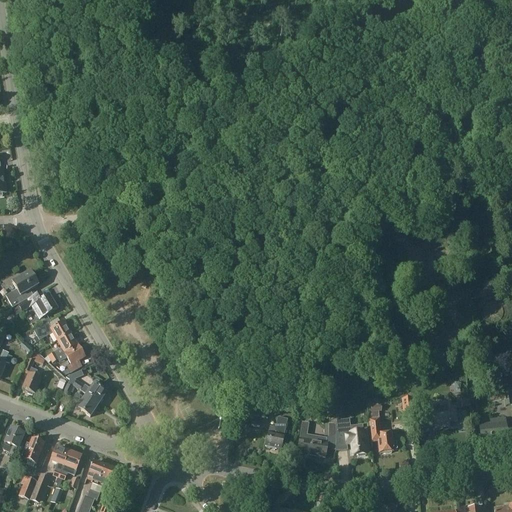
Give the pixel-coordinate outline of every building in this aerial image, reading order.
[(423,250),(407,251),(408,269),(425,268),(424,259),(423,259),(423,250)] [(15,292),(6,298),(13,309),(27,300),(24,294),(30,291),(37,287),(29,273),(11,284),(15,292)] [(413,276),(408,276),(409,287),(412,287),(421,287),(424,287),(424,276),(413,276)] [(0,285),(0,294),(8,291),(4,283),(0,285)] [(471,286),(472,298),(483,298),(482,286),(471,286)] [(40,293),(27,301),(28,301),(32,307),(39,321),(46,317),(57,310),(56,310),(59,308),(53,298),(50,299),(49,296),(43,299),(40,293)] [(28,301),(19,306),(22,313),(32,307),(28,301)] [(21,313),(18,307),(13,310),(16,316),(21,313)] [(382,357),(397,353),(403,352),(395,320),(375,325),(382,357)] [(57,343),(71,335),(64,323),(50,331),(57,343)] [(46,325),(33,333),(36,338),(39,342),(52,335),(49,330),(46,325)] [(8,329),(3,327),(2,327),(0,332),(0,346),(1,347),(8,329)] [(57,343),(61,350),(55,354),(54,353),(47,358),(50,362),(56,359),(57,358),(61,356),(64,354),(77,347),(71,335),(57,343)] [(28,347),(24,351),(28,355),(32,350),(28,347)] [(77,347),(64,354),(61,356),(63,361),(67,359),(70,366),(66,368),(70,375),(71,374),(82,368),(78,362),(85,359),(77,347)] [(0,376),(9,355),(2,352),(3,351),(0,349),(0,376)] [(29,374),(28,375),(22,390),(28,393),(27,394),(32,396),(33,395),(34,395),(41,380),(35,378),(37,372),(31,369),(34,362),(28,360),(23,372),(26,373),(29,374)] [(73,375),(65,379),(69,381),(67,386),(68,386),(71,388),(72,386),(75,382),(74,381),(75,380),(73,375)] [(65,383),(60,380),(57,388),(62,390),(65,383)] [(72,386),(72,387),(73,388),(79,392),(82,388),(83,387),(76,382),(75,382),(72,386)] [(82,388),(79,392),(86,396),(85,397),(98,405),(106,395),(98,389),(101,385),(96,382),(93,386),(93,385),(90,390),(85,387),(83,389),(82,388)] [(67,386),(62,395),(69,398),(73,388),(71,388),(68,386),(67,386)] [(511,390),(503,392),(504,401),(504,407),(511,406),(511,390)] [(85,397),(84,399),(76,394),(73,400),(80,405),(77,409),(89,418),(98,405),(85,397)] [(412,399),(401,400),(402,410),(403,416),(414,415),(413,408),(412,399)] [(424,407),(423,407),(424,412),(426,426),(434,425),(434,429),(449,427),(448,423),(456,422),(454,403),(424,407)] [(254,409),(253,415),(251,426),(259,428),(261,418),(267,419),(268,412),(254,409)] [(270,433),(268,433),(264,447),(265,447),(266,449),(269,450),(270,448),(280,451),(287,421),(277,419),(275,429),(271,428),(270,433)] [(378,419),(368,420),(369,428),(369,430),(370,441),(376,440),(377,440),(379,454),(385,453),(386,455),(391,454),(391,452),(393,452),(393,451),(397,451),(396,443),(392,444),(391,435),(380,436),(380,435),(380,429),(378,419)] [(504,419),(490,421),(490,424),(478,426),(480,444),(507,441),(504,419)] [(340,422),(336,422),(337,439),(348,438),(348,446),(350,446),(352,457),(358,456),(358,458),(365,457),(365,455),(366,455),(365,442),(364,434),(364,433),(363,433),(353,434),(353,430),(350,430),(349,427),(349,421),(340,422)] [(327,444),(326,444),(326,440),(307,436),(309,425),(302,423),(297,448),(302,449),(301,455),(325,459),(327,444)] [(4,444),(2,449),(3,452),(9,455),(8,455),(14,458),(17,459),(24,445),(21,444),(25,436),(23,435),(10,429),(4,444)] [(26,444),(20,460),(36,466),(38,461),(39,462),(42,455),(40,454),(44,445),(31,440),(29,445),(26,444)] [(58,480),(68,454),(55,449),(50,462),(57,465),(52,477),(58,480)] [(68,454),(58,480),(56,486),(59,487),(61,481),(64,482),(69,470),(75,472),(80,459),(68,454)] [(5,460),(2,467),(13,472),(16,464),(5,460)] [(97,484),(104,468),(92,463),(86,479),(97,484)] [(115,472),(104,468),(97,484),(109,488),(115,472)] [(134,490),(139,475),(129,471),(123,487),(124,487),(120,498),(114,511),(123,511),(128,500),(127,500),(128,496),(130,496),(133,490),(134,490)] [(49,479),(42,476),(32,501),(39,504),(49,479)] [(20,485),(21,486),(22,486),(18,498),(29,502),(36,483),(23,478),(20,485)] [(68,488),(75,491),(79,481),(72,478),(68,488)] [(96,487),(91,485),(86,498),(91,500),(96,487)] [(59,499),(62,490),(55,487),(52,496),(59,499)] [(102,489),(96,487),(91,500),(94,501),(97,502),(102,489)] [(85,497),(80,511),(83,511),(89,511),(91,508),(94,501),(91,500),(86,498),(85,497)] [(109,511),(114,500),(106,497),(99,511),(109,511)]
